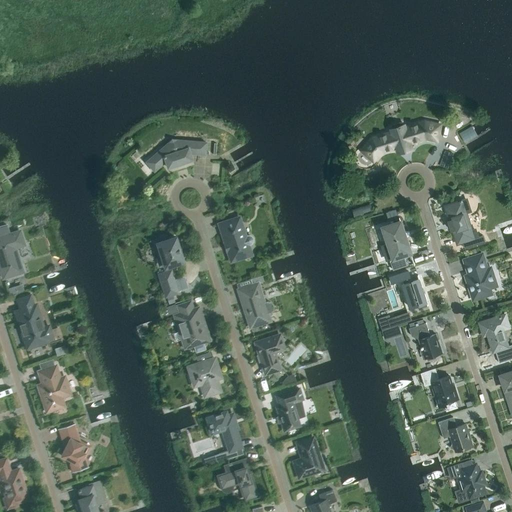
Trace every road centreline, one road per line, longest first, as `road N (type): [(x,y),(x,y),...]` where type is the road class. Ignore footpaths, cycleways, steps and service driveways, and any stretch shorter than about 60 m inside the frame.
road 1 (unclassified): [(290,511),(195,215)]
road 2 (unclassified): [(511,483),(419,196)]
road 3 (unclassified): [(0,330),(58,511)]
